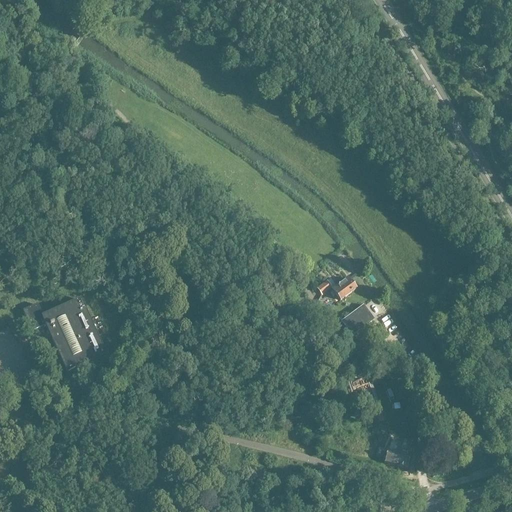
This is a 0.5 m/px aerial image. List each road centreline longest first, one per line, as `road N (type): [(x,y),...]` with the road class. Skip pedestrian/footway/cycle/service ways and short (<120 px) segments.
road 1 (secondary): [(511,219),(381,0)]
road 2 (unknown): [(397,0),(471,89),(493,101),(490,145),(511,179)]
